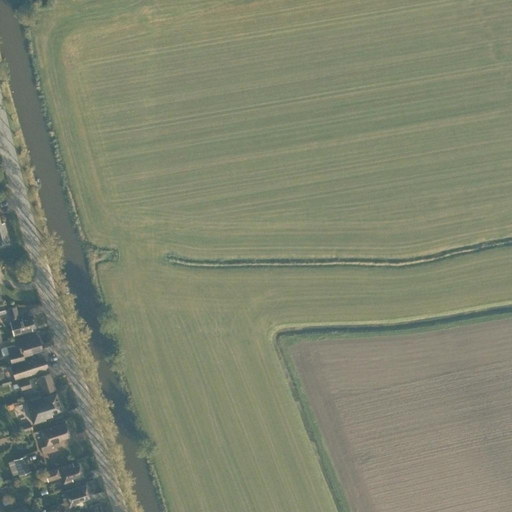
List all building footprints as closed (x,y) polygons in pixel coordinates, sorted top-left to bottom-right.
[(0,244),(9,242),(4,222),(0,223),(0,222),(0,244)] [(15,335),(32,330),(31,328),(35,327),(33,318),(25,320),(25,319),(22,320),(22,318),(19,319),(16,306),(8,308),(15,335)] [(32,336),(16,340),(16,341),(6,344),(11,363),(24,360),(22,355),(42,350),(38,337),(32,339),(32,336)] [(40,356),(11,365),(16,379),(45,370),(44,367),(47,366),(45,358),(41,359),(40,356)] [(21,390),(30,386),(31,387),(37,385),(40,393),(54,389),(49,373),(19,382),(21,390)] [(61,409),(56,393),(26,402),(33,423),(45,419),(45,418),(52,416),(51,413),(61,409)] [(32,429),(30,422),(19,426),(22,433),(32,429)] [(70,436),(65,422),(40,430),(45,443),(40,445),(42,453),(52,449),(50,444),(59,441),(58,440),(70,436)] [(9,437),(0,438),(0,441),(1,447),(11,445),(9,437)] [(13,459),(18,475),(30,471),(25,455),(13,459)] [(61,477),(62,480),(63,483),(72,480),(72,478),(82,475),(79,464),(73,466),(72,463),(45,472),(48,481),(61,477)] [(63,491),(65,498),(63,499),(64,502),(50,506),(48,511),(70,511),(77,510),(76,505),(79,503),(79,502),(90,498),(85,484),(63,491)]
